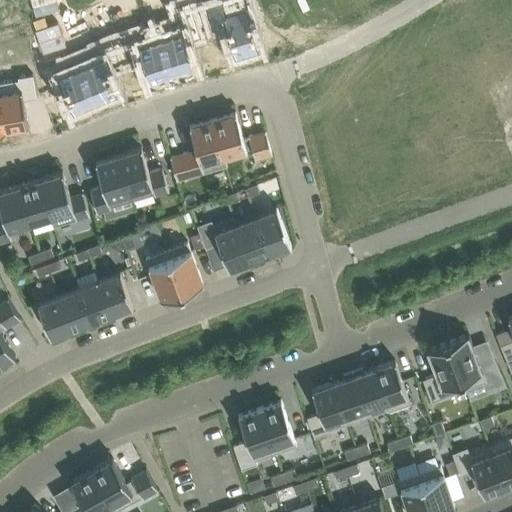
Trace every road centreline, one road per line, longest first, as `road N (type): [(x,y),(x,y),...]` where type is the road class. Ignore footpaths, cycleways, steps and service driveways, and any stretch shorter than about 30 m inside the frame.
road 1 (residential): [(341,348),(106,433),(56,459),(0,507)]
road 2 (residential): [(317,268),(75,359),(0,400)]
road 3 (residential): [(271,81),(170,103),(0,162)]
road 4 (residential): [(317,268),(511,194)]
road 5 (residential): [(317,268),(271,81)]
road 6 (residential): [(511,287),(341,348)]
road 7 (residential): [(271,81),(424,0)]
road 8 (unknown): [(455,310),(511,437)]
